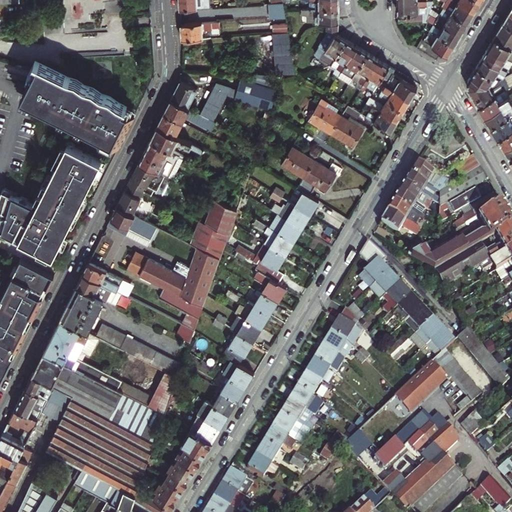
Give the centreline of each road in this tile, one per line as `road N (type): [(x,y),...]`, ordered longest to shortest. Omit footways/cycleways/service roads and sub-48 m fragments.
road 1 (residential): [(448,84),(186,511)]
road 2 (residential): [(0,409),(166,77),(163,0)]
road 3 (residential): [(448,84),(511,193)]
